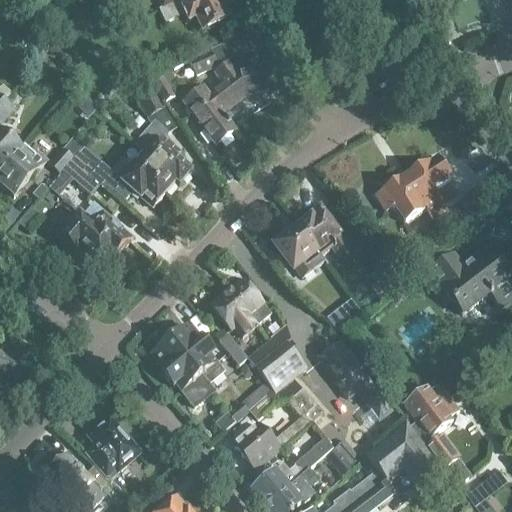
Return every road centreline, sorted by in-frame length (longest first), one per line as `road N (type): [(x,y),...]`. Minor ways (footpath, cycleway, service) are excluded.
road 1 (residential): [(99,352),(338,126)]
road 2 (residential): [(235,511),(99,352)]
road 3 (residential): [(0,460),(99,352)]
road 4 (residential): [(338,126),(279,0)]
road 5 (residential): [(338,126),(461,80)]
road 6 (residential): [(99,352),(0,283)]
